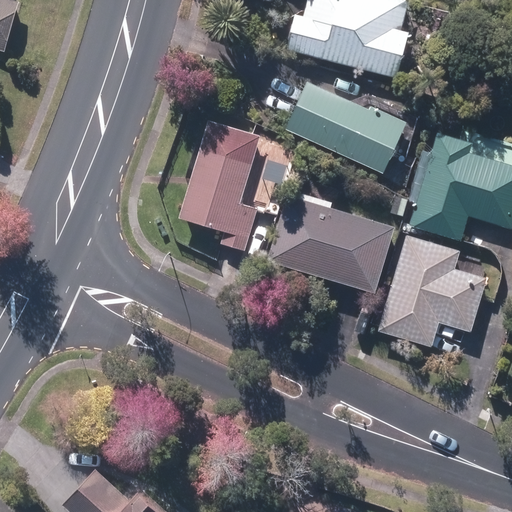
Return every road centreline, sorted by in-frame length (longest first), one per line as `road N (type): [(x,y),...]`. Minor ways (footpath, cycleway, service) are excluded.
road 1 (residential): [(44,239),(330,372)]
road 2 (residential): [(304,427),(18,301)]
road 3 (secondary): [(127,0),(94,118),(44,239)]
road 4 (residential): [(475,468),(354,448),(304,427)]
road 5 (residential): [(330,372),(382,396),(475,468)]
